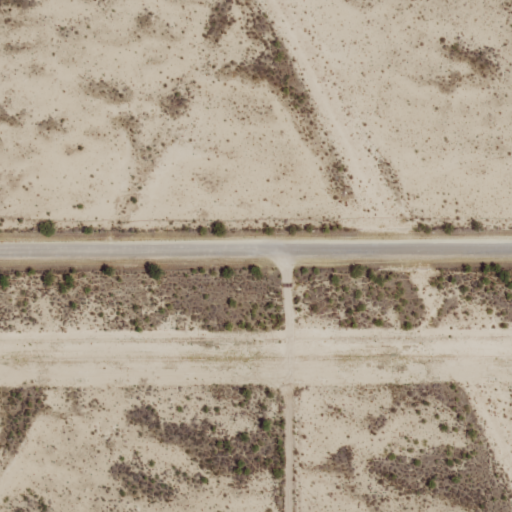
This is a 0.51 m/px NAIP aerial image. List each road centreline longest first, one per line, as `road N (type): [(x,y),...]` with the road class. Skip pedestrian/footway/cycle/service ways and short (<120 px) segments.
road 1 (residential): [(511,241),(0,238)]
road 2 (track): [(288,240),(286,511)]
